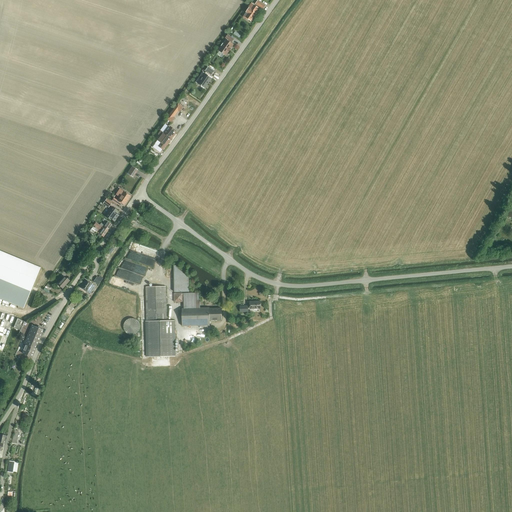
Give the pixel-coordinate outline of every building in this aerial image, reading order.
[(258,1),(256,4),(263,9),(266,6),(258,1)] [(250,20),(251,20),(256,13),(255,13),(258,8),(252,3),(249,7),(249,8),(246,12),(248,13),(245,18),(249,20),(250,20)] [(226,55),(229,51),(229,52),(231,49),(231,48),(234,45),(227,40),(224,44),(223,43),(221,46),(222,46),(219,50),(226,55)] [(198,83),(205,88),(212,78),(209,77),(211,75),(214,72),(208,68),(206,71),(206,72),(205,74),(203,72),(200,76),(202,77),(198,83)] [(178,110),(180,112),(183,108),(178,104),(167,119),(172,122),(175,119),(172,117),(178,110)] [(163,150),(176,132),(168,126),(164,133),(161,131),(159,134),(161,135),(160,136),(161,136),(160,137),(159,136),(158,137),(159,138),(158,140),(162,143),(159,147),(163,150)] [(133,167),(128,174),(134,178),(139,170),(133,167)] [(121,203),(124,205),(130,196),(123,191),(123,192),(120,190),(117,195),(120,197),(117,201),(114,198),(112,201),(119,206),(121,203)] [(112,207),(106,216),(110,220),(111,219),(114,222),(119,216),(115,213),(117,211),(112,207)] [(102,221),(105,222),(104,223),(105,224),(104,226),(101,223),(100,225),(108,231),(112,225),(107,221),(108,221),(103,218),(103,219),(103,220),(102,221)] [(96,223),(93,226),(90,231),(93,233),(95,231),(99,234),(97,236),(100,238),(101,236),(103,237),(108,231),(100,225),(96,223)] [(0,298),(24,308),(40,268),(0,251),(0,298)] [(90,253),(87,251),(81,258),(84,260),(90,253)] [(119,268),(116,276),(140,284),(143,276),(134,273),(137,264),(124,259),(121,268),(119,268)] [(173,265),(174,278),(174,292),(189,292),(189,278),(174,265),(173,265)] [(62,288),(69,281),(64,277),(58,284),(62,288)] [(80,288),(86,292),(90,294),(95,286),(91,284),(85,280),(80,288)] [(146,287),(146,321),(147,357),(175,356),(174,321),(166,321),(165,286),(146,287)] [(182,309),(182,316),(182,326),(210,326),(210,320),(222,320),(221,308),(210,309),(210,308),(200,308),(199,293),(183,293),(184,309),(182,309)] [(20,331),(24,322),(17,319),(13,328),(20,331)] [(32,325),(24,343),(21,342),(18,349),(23,351),(22,353),(31,357),(43,330),(32,325)] [(139,333),(139,326),(135,326),(135,329),(128,329),(128,334),(139,333)]
